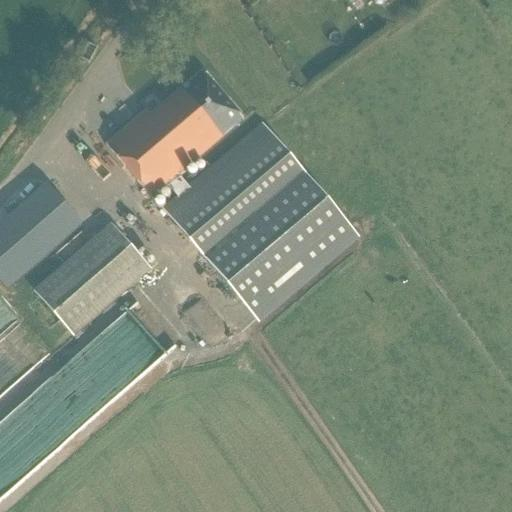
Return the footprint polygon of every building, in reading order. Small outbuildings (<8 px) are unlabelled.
[(511,0),(489,0),(501,15),(511,7),(511,0)] [(147,111),(105,145),(151,199),(167,186),(177,198),(162,210),(256,320),(355,236),(262,125),(188,188),(178,176),(243,120),(203,73),(151,116),(147,111)] [(82,226),(48,187),(0,228),(0,283),(7,291),(82,226)] [(93,215),(101,210),(90,193),(82,198),(93,215)] [(149,272),(141,262),(110,226),(34,292),(73,338),(149,272)]
